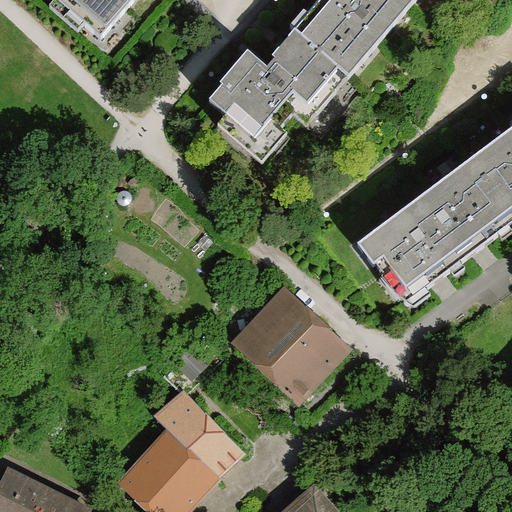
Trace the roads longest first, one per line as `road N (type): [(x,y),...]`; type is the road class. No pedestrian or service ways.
road 1 (track): [(511,480),(141,130)]
road 2 (track): [(401,376),(283,474),(254,472),(219,511)]
road 3 (track): [(141,130),(2,0)]
